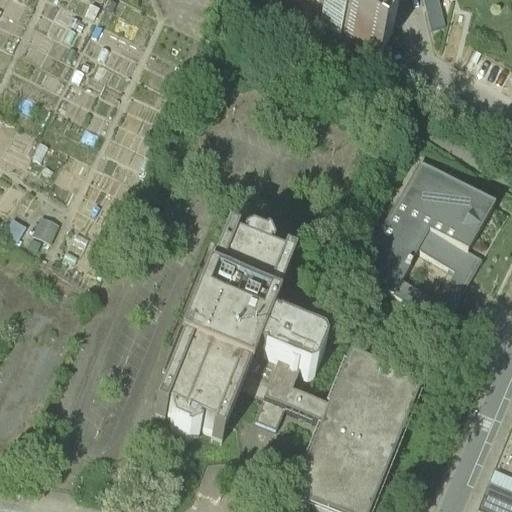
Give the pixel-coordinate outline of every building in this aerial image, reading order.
[(426,0),(435,32),(449,29),(441,0),(426,0)] [(174,104),(169,113),(176,116),(181,107),(174,104)] [(354,278),(443,330),(481,265),(466,257),(493,210),(418,167),(354,278)] [(25,231),(12,223),(1,241),(15,249),(25,231)] [(37,228),(31,240),(49,248),(55,236),(37,228)] [(155,415),(152,421),(163,425),(165,419),(171,422),(168,428),(172,435),(184,441),(183,443),(187,444),(198,439),(201,433),(212,438),(209,444),(221,448),(224,441),(219,439),(236,395),(262,406),(255,423),(277,432),(284,415),(325,432),(297,500),(325,511),(365,511),(414,392),(372,375),(382,348),(362,340),(331,416),(290,400),(298,381),(304,384),(303,386),(307,388),(313,385),(323,359),(319,351),(316,350),(315,353),(307,350),(308,347),(306,344),(301,345),(300,347),(274,337),(274,335),(267,332),(265,338),(259,335),(284,274),(290,277),(292,271),(282,267),(280,272),(269,267),(271,262),(266,249),(263,248),(262,251),(249,245),(242,249),(239,254),(233,252),(235,247),(225,243),(222,249),(229,252),(161,417),(155,415)] [(511,511),(511,427),(477,511),(511,511)]
